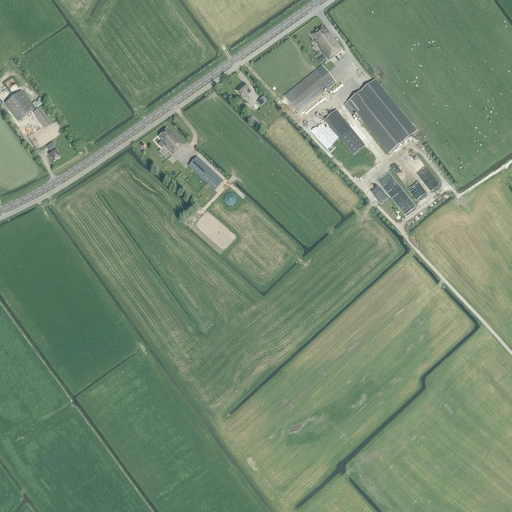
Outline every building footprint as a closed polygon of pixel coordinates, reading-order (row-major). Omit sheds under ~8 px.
[(329,60),(342,50),(327,30),(325,31),(322,28),(312,36),(316,41),(315,41),(315,43),(316,45),(318,45),(319,46),(318,47),(329,60)] [(320,68),(284,96),(297,113),(335,82),(329,74),(328,74),(323,68),(321,69),(320,68)] [(12,78),(6,83),(10,89),(17,84),(12,78)] [(244,84),(236,91),(241,96),(246,91),(248,94),(251,92),(244,84)] [(18,121),(34,109),(21,91),(5,103),(18,121)] [(389,154),(400,145),(359,94),(348,103),(389,154)] [(236,104),(245,114),(249,110),(240,100),(236,104)] [(33,112),(44,129),(53,123),(41,106),(33,112)] [(163,151),(165,149),(164,148),(165,147),(173,155),(183,145),(172,132),(170,133),(167,129),(158,137),(162,141),(158,145),(163,151)] [(60,158),(60,157),(57,153),(58,152),(57,151),(56,151),(55,150),(54,148),(54,147),(54,146),(52,143),(46,147),(49,150),(51,153),(48,155),(53,162),(57,159),(58,159),(60,158)] [(223,182),(196,157),(188,166),(192,171),(187,176),(198,186),(203,181),(214,191),(223,182)] [(383,169),(373,174),(375,177),(385,173),(383,169)] [(223,198),(223,200),(223,203),(224,204),(225,206),(227,207),(229,207),(231,206),(233,205),(234,203),(235,201),(235,199),(234,197),(232,196),(230,195),(228,195),(226,195),(224,197),(223,198)]
